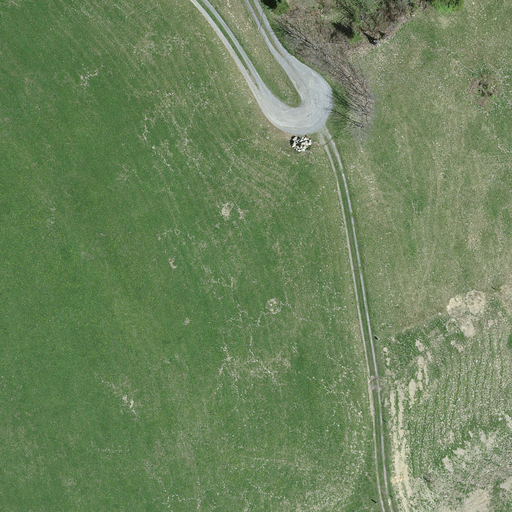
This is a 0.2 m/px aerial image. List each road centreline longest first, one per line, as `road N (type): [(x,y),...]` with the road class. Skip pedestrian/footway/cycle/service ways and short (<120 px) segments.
road 1 (track): [(388,511),(340,179),(313,108)]
road 2 (track): [(196,0),(276,113),(296,121),(313,108)]
road 3 (track): [(313,108),(312,90),(251,0)]
